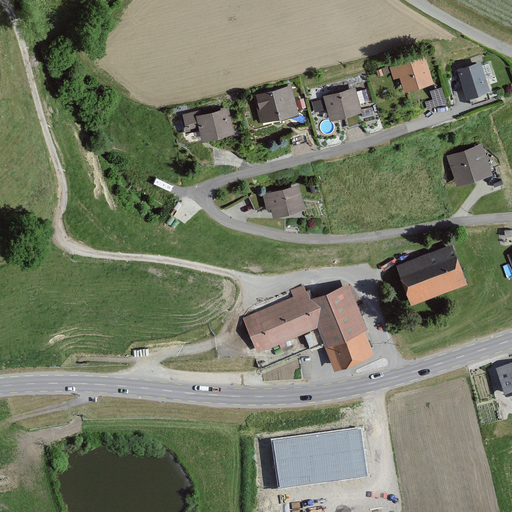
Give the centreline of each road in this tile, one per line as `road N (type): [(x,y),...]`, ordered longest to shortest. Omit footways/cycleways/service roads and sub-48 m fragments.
road 1 (track): [(401,373),(345,274),(259,285),(213,269),(60,244),(53,233),(62,189),(57,168),(17,31),(0,0)]
road 2 (residential): [(451,223),(307,239),(225,220),(203,193),(229,178),(458,110)]
road 3 (secondary): [(0,384),(293,394),(366,383),(511,339)]
road 4 (track): [(133,386),(145,364),(220,339),(259,285)]
road 5 (track): [(0,421),(119,385)]
